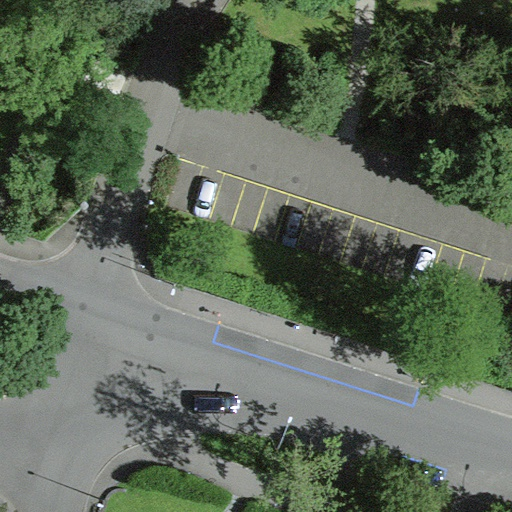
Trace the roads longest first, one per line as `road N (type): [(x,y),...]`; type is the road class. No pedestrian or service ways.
road 1 (residential): [(511,459),(94,308)]
road 2 (residential): [(94,308),(106,229),(186,0)]
road 3 (residential): [(94,308),(63,445)]
